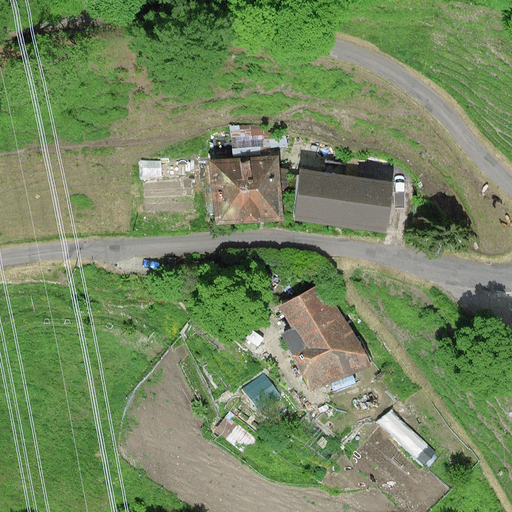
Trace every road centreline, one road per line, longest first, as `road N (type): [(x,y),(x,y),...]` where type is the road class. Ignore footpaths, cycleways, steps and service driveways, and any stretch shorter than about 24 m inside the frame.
road 1 (unclassified): [(0,26),(174,8),(265,38),(340,49),(430,98),(511,185)]
road 2 (unclassified): [(511,276),(472,277),(324,244),(255,240),(0,258)]
